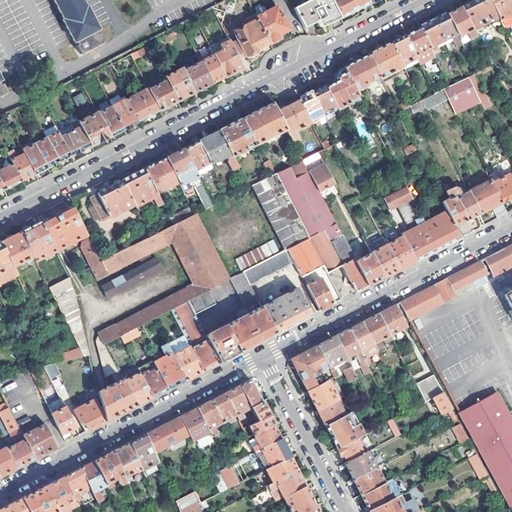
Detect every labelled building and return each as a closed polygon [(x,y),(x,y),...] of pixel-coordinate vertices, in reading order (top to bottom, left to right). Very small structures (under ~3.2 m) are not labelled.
[(53,0),(63,17),(61,18),(72,40),(75,39),(77,42),(75,43),(80,52),(105,39),(100,30),(98,31),(96,28),(98,26),(87,6),(86,7),(82,0),(53,0)] [(307,0),(293,7),(304,28),(319,20),(322,27),(341,17),(331,0),(307,0)] [(331,0),(341,17),(369,3),(368,0),(367,0),(331,0)] [(473,0),(460,7),(472,31),(490,21),(491,23),(498,19),(488,0),(473,0)] [(511,0),(488,0),(498,19),(499,21),(511,14),(511,0)] [(273,7),(255,15),(256,18),(269,42),(279,37),(278,35),(287,30),(287,28),(277,8),(273,7)] [(447,14),(457,35),(460,33),(461,37),(466,34),(468,38),(474,35),(472,31),(460,7),(447,14)] [(438,53),(435,46),(452,38),(455,43),(461,41),(457,35),(447,14),(418,29),(432,55),(438,53)] [(245,55),(247,58),(258,52),(256,49),(269,42),(256,18),(232,30),(237,39),(234,40),(235,44),(231,45),(238,58),(245,55)] [(417,57),(421,64),(433,58),(432,55),(418,29),(405,35),(417,57)] [(391,42),(404,65),(417,57),(405,35),(391,42)] [(154,41),(157,47),(167,42),(164,36),(154,41)] [(227,37),(210,46),(214,54),(225,76),(243,67),(238,58),(231,45),(227,37)] [(369,54),(382,78),(404,67),(404,65),(391,42),(369,54)] [(130,53),(132,59),(150,50),(147,44),(130,53)] [(212,83),(225,76),(214,54),(200,61),(212,83)] [(344,66),(357,90),(366,85),(368,89),(373,87),(370,84),(382,78),(369,54),(344,66)] [(200,61),(198,58),(181,67),(194,92),(212,83),(200,61)] [(487,59),(474,65),(477,72),(490,65),(487,59)] [(490,106),(484,96),(483,97),(474,78),(492,68),(490,65),(477,72),(467,78),(480,103),(484,110),(490,106)] [(338,107),(340,110),(353,103),(351,98),(359,95),(357,90),(344,66),(340,69),(337,75),(340,80),(328,86),(338,107)] [(178,100),(194,92),(181,67),(164,75),(165,78),(178,100)] [(162,79),(163,81),(148,89),(160,110),(178,100),(165,78),(162,79)] [(449,99),(457,115),(480,103),(467,78),(444,89),(449,99)] [(315,93),(325,114),(338,107),(328,86),(315,93)] [(148,89),(148,87),(125,99),(137,121),(160,110),(148,89)] [(449,99),(444,89),(422,100),(427,110),(449,99)] [(73,96),(76,106),(86,103),(82,93),(73,96)] [(302,100),(312,120),(325,114),(315,93),(302,100)] [(109,98),(111,102),(110,103),(123,128),(137,121),(125,99),(123,96),(119,98),(117,95),(109,98)] [(287,129),(289,133),(313,122),(312,120),(302,100),(291,105),(284,106),(277,109),(287,129)] [(397,106),(400,111),(412,105),(409,100),(397,106)] [(100,108),(96,110),(97,112),(109,135),(123,128),(110,103),(107,105),(105,101),(98,104),(100,108)] [(242,119),(255,145),(287,129),(277,109),(274,102),(242,119)] [(109,135),(97,112),(79,122),(91,145),(109,135)] [(220,130),(233,156),(255,145),(242,119),(220,130)] [(79,122),(78,120),(57,131),(71,155),(91,145),(79,122)] [(57,131),(55,127),(44,133),(45,137),(59,162),(71,155),(57,131)] [(210,163),(215,172),(219,169),(216,162),(227,156),(228,159),(228,161),(233,171),(239,168),(233,156),(220,130),(199,140),(210,163)] [(59,162),(45,137),(34,143),(47,167),(59,162)] [(322,142),(326,148),(331,146),(328,139),(322,142)] [(184,148),(196,170),(210,163),(199,140),(184,148)] [(34,143),(22,149),(24,153),(35,173),(47,167),(34,143)] [(405,149),(408,154),(417,149),(415,144),(405,149)] [(178,181),(180,184),(185,181),(189,189),(195,186),(207,209),(214,206),(196,170),(184,148),(166,157),(178,181)] [(12,149),(7,151),(9,158),(22,180),(35,173),(24,153),(16,157),(12,149)] [(145,168),(157,192),(178,181),(166,157),(145,168)] [(22,180),(9,158),(0,162),(0,183),(4,190),(22,180)] [(343,265),(356,292),(368,285),(356,261),(321,190),(311,171),(305,159),(276,174),(308,238),(310,237),(324,265),(328,273),(343,265)] [(269,161),(264,163),(268,171),(273,168),(269,161)] [(321,190),(337,182),(327,163),(311,171),(321,190)] [(135,203),(137,206),(159,195),(157,192),(145,168),(123,179),(135,203)] [(511,173),(492,183),(502,202),(511,197),(511,173)] [(253,185),(252,186),(285,250),(287,249),(308,238),(276,174),(271,177),(253,185)] [(89,196),(101,220),(109,215),(111,216),(135,203),(123,179),(89,196)] [(492,207),(498,218),(507,213),(502,202),(492,183),(490,180),(469,192),(480,213),(492,207)] [(455,226),(448,210),(422,224),(422,221),(424,219),(406,184),(383,196),(403,235),(416,261),(419,259),(444,246),(458,239),(461,237),(455,226)] [(468,219),(480,213),(469,192),(467,188),(462,191),(459,186),(456,188),(455,186),(452,187),(468,219)] [(447,190),(451,196),(443,201),(448,210),(455,226),(458,224),(464,236),(473,231),(468,219),(452,187),(447,190)] [(41,221),(56,250),(83,236),(86,241),(83,242),(82,247),(92,268),(102,262),(72,206),(41,221)] [(192,208),(171,218),(175,226),(195,216),(192,208)] [(111,272),(176,240),(197,282),(98,334),(96,341),(98,348),(104,345),(170,310),(187,301),(229,280),(195,216),(175,226),(154,237),(145,241),(105,261),(111,272)] [(33,256),(35,260),(56,250),(41,221),(20,232),(33,256)] [(149,229),(141,234),(145,241),(154,237),(149,229)] [(361,233),(366,242),(371,239),(366,230),(361,233)] [(0,242),(13,266),(18,264),(20,268),(27,264),(25,260),(33,256),(20,232),(0,242)] [(416,261),(403,235),(386,244),(399,269),(413,262),(416,261)] [(294,261),(302,277),(324,265),(310,237),(308,238),(287,249),(294,261)] [(0,282),(0,280),(8,277),(11,278),(17,275),(13,266),(0,242),(0,241),(0,282)] [(274,241),(235,257),(240,269),(279,253),(274,241)] [(511,243),(483,259),(493,278),(511,268),(511,243)] [(399,269),(386,244),(371,252),(383,277),(396,270),(399,269)] [(243,272),(250,285),(294,261),(287,249),(285,250),(243,272)] [(383,277),(371,252),(356,261),(368,285),(371,283),(383,277)] [(163,269),(156,258),(102,286),(108,298),(163,269)] [(92,268),(98,279),(111,272),(105,261),(102,262),(92,268)] [(485,276),(477,262),(399,303),(408,320),(443,301),(444,303),(456,296),(454,292),(485,276)] [(307,286),(320,310),(335,302),(323,278),(307,286)] [(83,356),(90,355),(70,279),(50,290),(74,338),(76,342),(79,349),(83,356)] [(293,324),(311,314),(297,287),(261,306),(275,333),(293,324)] [(189,347),(191,349),(208,340),(206,336),(187,301),(170,310),(189,347)] [(378,314),(389,335),(403,328),(405,330),(408,329),(395,305),(391,307),(378,314)] [(275,333),(261,306),(226,325),(240,352),(258,342),(275,333)] [(361,322),(373,344),(382,340),(386,346),(393,342),(389,335),(378,314),(365,320),(361,322)] [(348,329),(363,358),(368,356),(364,349),(369,346),(370,349),(374,347),(373,344),(361,322),(358,324),(348,329)] [(240,352),(226,325),(206,336),(208,340),(220,362),(229,357),(240,352)] [(335,336),(348,360),(351,359),(349,357),(354,354),(358,361),(363,358),(348,329),(338,334),(335,336)] [(316,346),(328,367),(344,359),(345,361),(348,360),(335,336),(331,338),(316,346)] [(217,364),(220,362),(208,340),(191,349),(202,371),(209,368),(217,364)] [(162,346),(166,356),(154,362),(157,369),(168,389),(172,387),(186,380),(173,355),(167,344),(162,346)] [(98,348),(106,377),(112,374),(118,371),(104,345),(98,348)] [(316,380),(314,375),(328,367),(316,346),(303,352),(290,359),(307,391),(316,386),(314,382),(316,380)] [(364,349),(368,356),(376,351),(374,347),(370,349),(369,346),(364,349)] [(200,372),(202,371),(191,349),(189,347),(173,355),(186,380),(200,372)] [(58,354),(62,362),(83,356),(79,349),(58,354)] [(368,356),(363,358),(366,363),(368,366),(372,364),(370,360),(368,356)] [(358,361),(357,362),(363,375),(370,371),(368,366),(366,363),(363,358),(358,361)] [(55,364),(46,366),(52,379),(60,375),(55,364)] [(343,371),(349,382),(357,378),(351,367),(343,371)] [(149,373),(148,370),(140,374),(153,397),(156,396),(168,389),(157,369),(149,373)] [(331,372),(334,379),(339,376),(336,370),(331,372)] [(118,371),(112,374),(116,382),(122,379),(118,371)] [(140,374),(139,372),(123,381),(136,405),(149,399),(153,397),(140,374)] [(332,381),(331,378),(316,386),(307,391),(316,410),(338,399),(330,383),(332,381)] [(116,382),(99,391),(103,405),(106,421),(121,413),(136,405),(123,381),(122,379),(116,382)] [(251,380),(240,385),(251,406),(251,407),(262,401),(251,380)] [(434,413),(436,416),(447,411),(451,409),(437,382),(427,387),(439,411),(434,413)] [(237,416),(240,421),(245,418),(242,413),(247,411),(245,407),(246,406),(247,408),(251,406),(240,385),(238,386),(225,393),(237,416)] [(235,420),(234,417),(237,416),(225,393),(223,394),(211,400),(223,423),(230,419),(232,421),(235,420)] [(511,422),(496,394),(460,414),(510,508),(511,507),(511,422)] [(84,421),(89,430),(106,421),(103,405),(99,407),(95,398),(73,409),(80,423),(84,421)] [(316,410),(324,426),(344,415),(338,403),(341,402),(339,398),(338,399),(316,410)] [(197,407),(210,432),(214,430),(213,428),(217,426),(218,428),(220,427),(219,425),(223,423),(211,400),(209,401),(197,407)] [(251,407),(258,421),(250,425),(255,434),(274,424),(262,401),(251,407)] [(0,407),(0,412),(18,447),(9,451),(18,467),(25,464),(31,460),(35,458),(24,436),(8,403),(0,407)] [(52,413),(62,434),(75,428),(65,407),(52,413)] [(190,435),(194,442),(210,433),(210,432),(197,407),(184,414),(180,416),(190,435)] [(447,411),(455,427),(460,425),(451,409),(447,411)] [(324,426),(336,447),(355,437),(369,430),(363,420),(357,422),(352,411),(344,415),(324,426)] [(146,434),(154,453),(190,435),(180,416),(170,421),(146,434)] [(387,421),(395,437),(400,434),(392,419),(387,421)] [(58,446),(47,424),(24,436),(35,458),(58,446)] [(259,445),(252,448),(255,452),(282,439),(274,424),(255,434),(254,435),(255,438),(253,439),(255,442),(257,441),(259,445)] [(452,428),(460,444),(468,440),(460,425),(455,427),(452,428)] [(141,470),(142,471),(158,463),(154,453),(146,434),(142,436),(130,442),(141,470)] [(344,453),(348,460),(366,452),(361,443),(359,444),(355,437),(336,447),(340,455),(344,453)] [(252,454),(255,459),(264,455),(270,467),(291,456),(282,439),(255,452),(252,454)] [(114,451),(124,479),(141,470),(130,442),(127,443),(114,451)] [(9,451),(7,447),(0,451),(0,476),(14,469),(18,467),(9,451)] [(120,488),(126,485),(124,479),(114,451),(104,456),(94,461),(105,486),(109,493),(114,490),(111,484),(117,480),(120,488)] [(344,462),(352,478),(376,467),(370,455),(367,451),(366,452),(348,460),(344,462)] [(376,452),(370,455),(376,467),(382,463),(376,452)] [(263,482),(265,486),(268,485),(298,470),(291,456),(270,467),(265,469),(270,478),(263,482)] [(477,471),(482,479),(488,477),(477,456),(469,459),(476,472),(477,471)] [(90,486),(98,504),(104,501),(98,490),(105,486),(94,461),(91,462),(80,468),(90,486)] [(212,475),(221,492),(240,482),(231,465),(212,475)] [(352,478),(360,494),(384,482),(376,467),(352,478)] [(88,490),(87,488),(90,486),(80,468),(78,469),(63,477),(76,503),(80,500),(77,493),(84,489),(86,491),(88,490)] [(283,497),(306,486),(298,470),(268,485),(271,491),(278,487),(283,497)] [(57,511),(66,511),(78,506),(76,503),(63,477),(60,479),(45,487),(57,511)] [(360,494),(368,509),(394,497),(400,494),(392,478),(384,482),(360,494)] [(306,486),(283,497),(290,511),(302,511),(316,505),(306,486)] [(30,511),(57,511),(45,487),(41,489),(24,497),(30,511)] [(278,487),(271,491),(276,501),(283,497),(278,487)] [(176,503),(180,511),(203,511),(202,508),(199,503),(194,494),(176,503)] [(397,503),(403,500),(400,494),(394,497),(397,503)] [(0,511),(30,511),(24,497),(17,501),(5,507),(3,508),(0,509),(0,511)] [(368,509),(369,511),(402,511),(397,503),(394,497),(368,509)]
